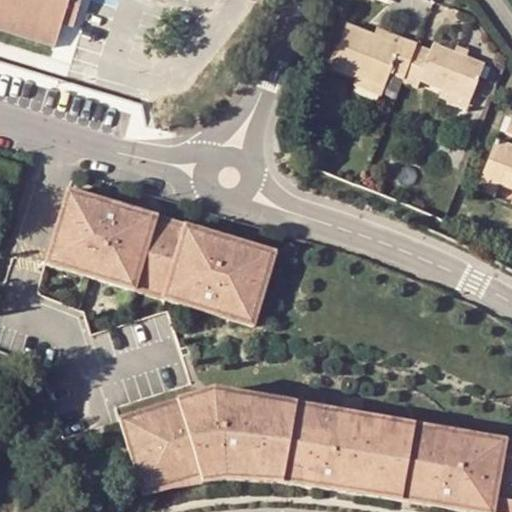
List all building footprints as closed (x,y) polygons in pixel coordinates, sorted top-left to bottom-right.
[(65,25),(75,28),(81,0),(0,0),(0,32),(59,50),(65,25)] [(377,96),(390,101),(411,46),(398,41),(394,51),(369,42),(342,30),(326,71),(354,82),(379,91),(377,96)] [(398,41),(373,33),(369,42),(394,51),(398,41)] [(465,101),(477,65),(460,59),(449,55),(426,46),(412,82),(439,92),(465,101)] [(453,46),(449,55),(460,59),(463,50),(453,46)] [(379,91),(354,82),(350,92),(376,102),(377,96),(379,91)] [(465,101),(439,92),(435,101),(462,111),(465,101)] [(503,193),(511,196),(511,115),(497,110),(491,125),(506,130),(501,142),(481,135),(469,171),(487,177),(505,184),(503,193)] [(0,194),(10,198),(19,169),(0,162),(0,194)] [(469,171),(465,182),(483,189),(487,177),(469,171)] [(43,262),(136,290),(159,214),(66,186),(43,262)] [(159,214),(136,290),(161,297),(183,221),(159,214)] [(275,248),(183,221),(161,297),(252,324),(275,248)] [(143,495),(219,472),(285,480),(297,399),(213,383),(194,391),(118,415),(143,495)] [(297,399),(285,480),(404,498),(416,421),(297,399)] [(487,511),(511,511),(511,436),(416,421),(404,498),(487,511)]
